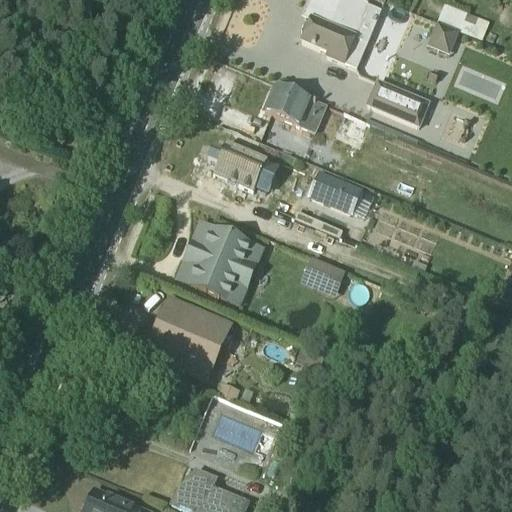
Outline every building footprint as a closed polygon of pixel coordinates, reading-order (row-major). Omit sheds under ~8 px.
[(340,0),(311,0),(305,14),(312,18),(307,28),(302,31),(299,38),(301,43),(300,47),(326,59),(325,62),(354,75),(378,17),(340,0)] [(487,28),(443,9),(436,25),(480,44),(487,28)] [(457,38),(435,28),(425,51),(447,61),(457,38)] [(429,109),(374,85),(363,112),(418,135),(429,109)] [(274,90),(262,118),(313,139),(324,112),(274,90)] [(333,139),(361,151),(370,127),(342,116),(333,139)] [(410,210),(421,181),(431,185),(440,161),(385,140),(376,162),(395,169),(384,199),(410,210)] [(265,166),(225,150),(214,179),(264,199),(273,175),(263,171),(265,166)] [(316,179),(306,204),(349,221),(350,220),(362,225),(371,203),(359,198),(360,194),(316,179)] [(373,238),(418,255),(426,233),(381,216),(373,238)] [(198,226),(172,288),(238,315),(264,254),(198,226)] [(333,305),(344,279),(309,264),(297,289),(333,305)] [(231,330),(165,302),(139,364),(205,392),(231,330)] [(174,495),(167,511),(169,511),(245,511),(247,508),(212,492),(215,484),(194,475),(174,495)] [(91,500),(88,499),(81,511),(131,511),(92,496),(91,500)]
